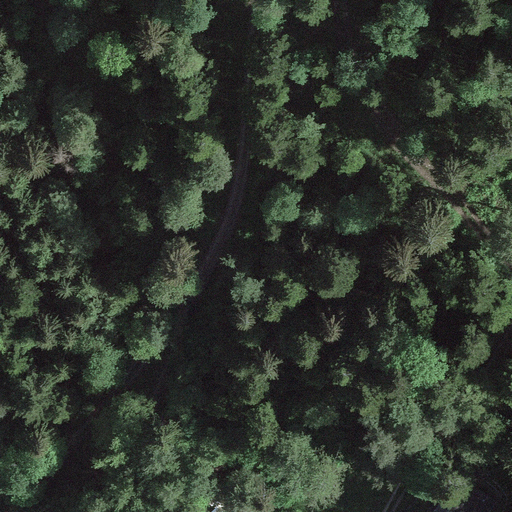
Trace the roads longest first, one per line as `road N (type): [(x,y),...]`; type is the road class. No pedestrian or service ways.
road 1 (track): [(256,0),(232,180),(192,289),(10,511)]
road 2 (track): [(192,289),(110,511)]
